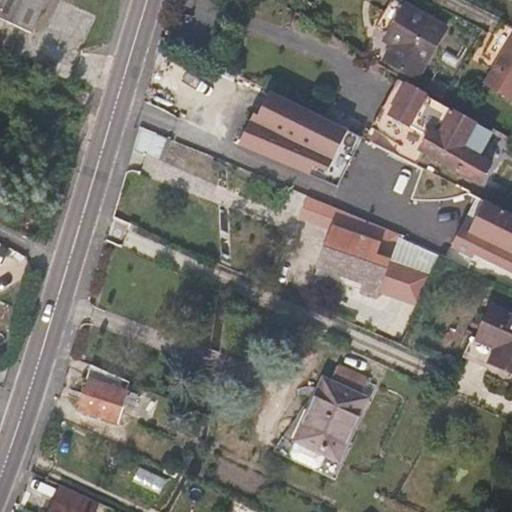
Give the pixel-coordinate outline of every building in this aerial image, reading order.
[(0,0),(0,19),(30,34),(46,0),(0,0)] [(448,27),(405,3),(394,22),(383,42),(391,46),(383,60),(418,81),(426,67),(426,66),(448,27)] [(511,39),(502,56),(485,83),(511,100),(511,39)] [(442,98),(449,87),(433,78),(426,90),(442,98)] [(477,157),(491,131),(406,82),(388,114),(427,136),(419,151),(480,185),(485,175),(491,164),(477,157)] [(349,130),(268,90),(240,144),(310,174),(313,168),(326,174),(349,130)] [(160,159),(167,137),(139,128),(132,149),(160,159)] [(389,151),(374,143),(371,150),(398,164),(401,157),(389,151)] [(0,187),(9,191),(5,203),(39,215),(48,187),(56,159),(56,157),(24,146),(15,170),(4,164),(10,151),(0,145),(0,187)] [(403,236),(308,196),(300,219),(331,230),(317,268),(340,276),(364,284),(361,293),(377,299),(379,292),(418,306),(431,274),(440,256),(402,239),(403,236)] [(511,251),(511,227),(474,214),(471,222),(462,219),(459,225),(457,231),(466,234),(461,248),(507,266),(511,251)] [(511,314),(491,306),(483,322),(476,339),(496,348),(491,362),(511,371),(511,314)] [(126,391),(129,383),(90,365),(86,379),(89,380),(84,395),(79,411),(118,423),(123,410),(131,413),(137,395),(126,391)] [(333,380),(322,375),(307,407),(293,439),(338,460),(368,396),(362,393),(368,380),(338,366),(333,380)] [(95,511),(99,503),(60,485),(48,511),(95,511)]
